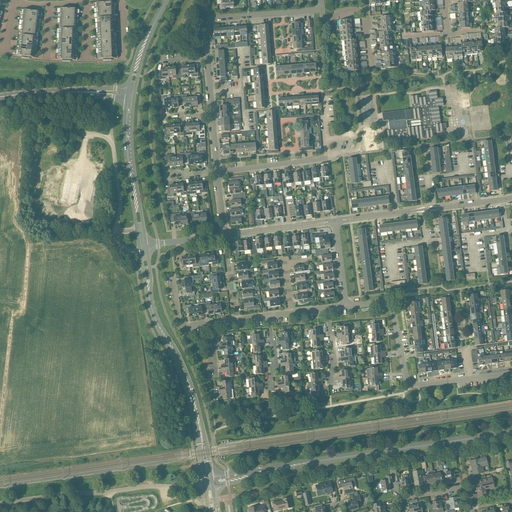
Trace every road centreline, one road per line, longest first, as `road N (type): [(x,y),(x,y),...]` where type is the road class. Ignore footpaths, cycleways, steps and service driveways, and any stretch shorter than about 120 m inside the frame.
road 1 (tertiary): [(211,482),(511,433)]
road 2 (tertiary): [(211,482),(195,398),(151,301),(146,246)]
road 3 (tertiary): [(139,250),(152,316),(188,398),(203,483)]
road 4 (unclassified): [(0,118),(110,141),(120,200),(116,241),(127,251)]
road 5 (residential): [(511,373),(412,384),(390,306),(346,306)]
road 6 (unclassified): [(0,503),(203,483)]
road 7 (tertiary): [(146,246),(132,148),(134,95)]
road 8 (tertiary): [(126,100),(139,250)]
